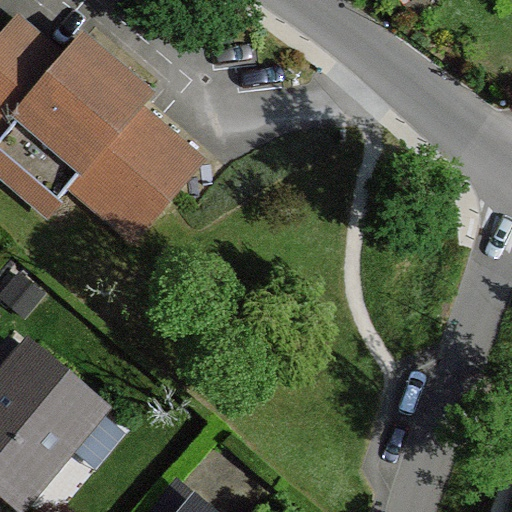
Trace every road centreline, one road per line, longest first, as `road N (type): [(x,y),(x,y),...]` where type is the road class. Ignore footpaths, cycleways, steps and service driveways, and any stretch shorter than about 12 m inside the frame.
road 1 (residential): [(511,238),(491,275),(416,511)]
road 2 (residential): [(511,164),(296,0)]
